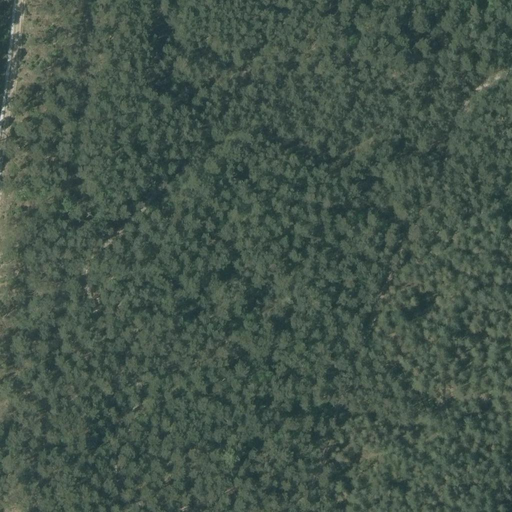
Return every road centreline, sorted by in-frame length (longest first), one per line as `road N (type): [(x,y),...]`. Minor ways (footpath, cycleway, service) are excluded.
road 1 (unknown): [(178,511),(122,501),(106,453),(107,423),(139,377),(132,350),(91,312),(87,264),(116,238),(273,31),(275,0)]
road 2 (unknown): [(511,73),(460,112),(391,255),(317,465),(301,498),(275,511)]
